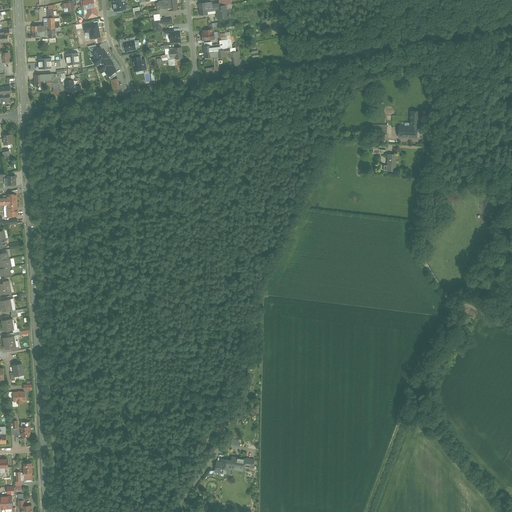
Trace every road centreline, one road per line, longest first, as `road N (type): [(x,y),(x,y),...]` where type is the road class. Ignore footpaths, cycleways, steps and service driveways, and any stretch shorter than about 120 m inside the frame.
road 1 (track): [(416,40),(438,113),(413,242),(451,305),(511,325)]
road 2 (tertiary): [(22,113),(43,448)]
road 3 (unclassified): [(226,77),(511,23)]
road 4 (track): [(451,305),(421,355),(367,511)]
